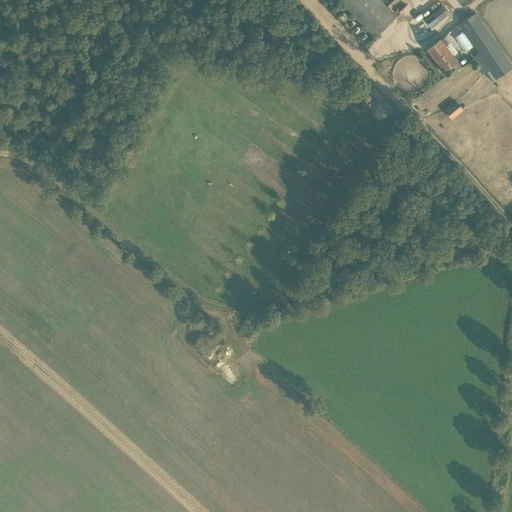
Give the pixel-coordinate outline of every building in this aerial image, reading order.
[(339,0),(374,36),(381,30),(396,16),(381,0),(339,0)] [(385,0),(395,10),(406,0),(385,0)] [(424,17),(431,26),(447,13),(440,4),(424,17)] [(459,23),(478,52),(472,56),(482,71),(488,67),(496,78),(511,66),(511,65),(476,12),(459,23)] [(458,62),(440,38),(426,48),(443,69),(449,64),(450,66),(458,62)] [(456,101),(453,104),(445,110),(451,118),(462,109),(456,101)]
